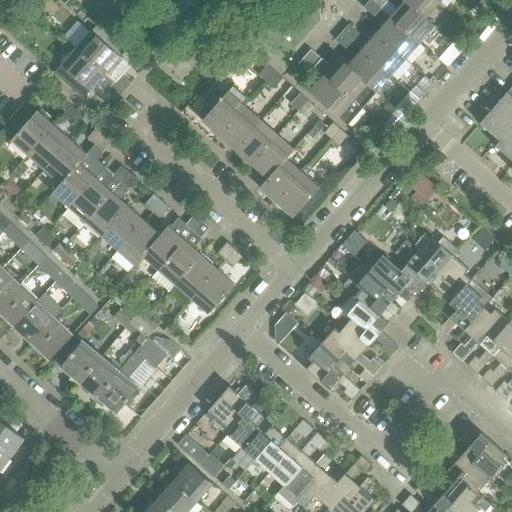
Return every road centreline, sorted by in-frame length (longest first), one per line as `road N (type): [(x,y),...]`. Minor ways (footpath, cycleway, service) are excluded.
road 1 (residential): [(296,264),(138,121)]
road 2 (residential): [(118,473),(241,331)]
road 3 (residential): [(296,264),(420,123)]
road 4 (residential): [(381,447),(241,331)]
road 5 (residential): [(420,123),(511,21)]
